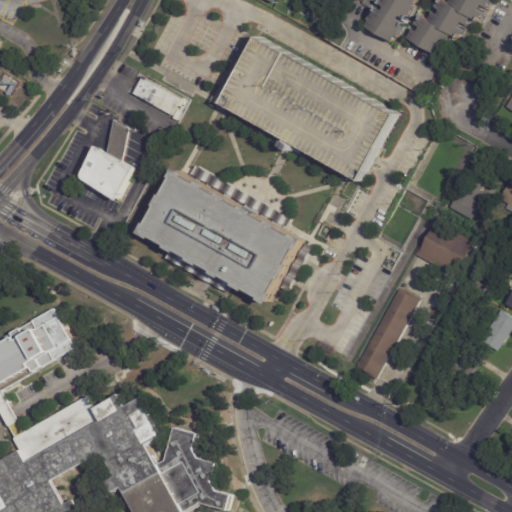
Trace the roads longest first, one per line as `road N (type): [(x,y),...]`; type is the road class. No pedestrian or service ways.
road 1 (secondary): [(0,231),(508,511)]
road 2 (secondary): [(511,486),(90,255)]
road 3 (secondary): [(0,194),(102,68),(134,16),(129,5)]
road 4 (secondary): [(129,5),(113,12),(49,107)]
